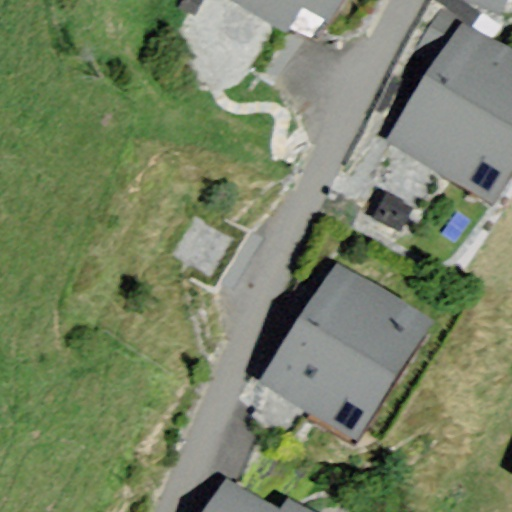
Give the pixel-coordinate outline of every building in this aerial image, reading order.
[(336,0),(250,0),(285,22),(298,0),(304,0),(314,6),(327,15),(336,0)] [(511,0),(456,0),(511,26),(511,0)] [(511,173),(511,66),(464,37),(432,89),(400,141),(496,200),(511,173)] [(247,233),(190,206),(157,275),(215,302),(247,233)] [(424,321),(341,271),(307,327),(273,384),(356,434),(424,321)] [(295,511),(271,511),(226,487),(211,511),(301,511),(297,510),(295,511)]
